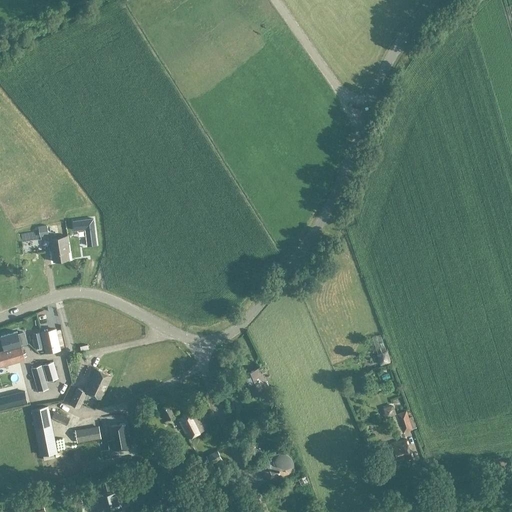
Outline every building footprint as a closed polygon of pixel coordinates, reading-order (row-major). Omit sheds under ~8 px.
[(93,219),(73,221),(74,230),(85,229),(87,246),(96,245),(93,219)] [(39,227),(40,236),(49,235),(47,225),(39,227)] [(51,246),(53,261),(69,259),(68,251),(69,251),(67,236),(48,238),(49,246),(51,246)] [(41,332),(46,352),(60,348),(56,329),(41,332)] [(5,349),(21,345),(17,331),(1,336),(5,349)] [(32,334),(35,348),(43,347),(40,333),(32,334)] [(0,365),(25,358),(24,356),(26,356),(25,353),(23,353),(21,345),(5,349),(5,350),(0,351),(0,365)] [(53,361),(43,364),(48,380),(58,377),(53,361)] [(41,365),(32,368),(38,390),(48,387),(41,365)] [(84,390),(78,387),(69,403),(78,408),(86,391),(100,398),(111,376),(96,368),(87,387),(86,386),(84,390)] [(250,396),(268,389),(259,368),(241,375),(250,396)] [(18,404),(15,394),(3,397),(5,407),(18,404)] [(175,416),(169,406),(162,410),(167,420),(175,416)] [(57,452),(56,449),(48,407),(38,408),(32,410),(41,455),(57,452)] [(195,410),(178,419),(188,438),(205,429),(195,410)] [(403,432),(405,431),(404,429),(409,427),(410,429),(412,429),(406,410),(396,413),(403,432)] [(69,418),(55,411),(53,416),(52,417),(66,424),(69,418)] [(103,459),(119,456),(118,449),(130,446),(126,423),(109,426),(112,440),(108,441),(110,449),(102,451),(103,459)] [(101,438),(99,427),(75,431),(77,442),(101,438)] [(412,458),(405,439),(384,446),(390,464),(401,460),(401,462),(412,458)] [(248,451),(253,460),(259,457),(254,448),(248,451)] [(217,450),(206,456),(211,465),(222,459),(217,450)] [(275,461),(268,464),(273,474),(278,472),(279,472),(280,472),(280,471),(283,469),(284,469),(285,469),(285,467),(292,466),(293,466),(293,465),(293,464),(292,463),(292,462),(292,461),(291,460),(290,459),(289,458),(289,457),(288,457),(287,456),(286,456),(285,455),(284,455),(283,455),(282,454),(281,454),(280,454),(279,454),(278,455),(277,455),(273,457),(275,461)] [(179,472),(193,467),(189,458),(176,463),(179,472)] [(102,461),(82,466),(84,473),(103,468),(102,461)] [(306,477),(292,480),(294,486),(308,483),(306,477)] [(104,511),(105,511),(112,510),(112,508),(126,503),(123,492),(119,494),(118,492),(111,494),(110,491),(100,494),(100,496),(96,498),(99,509),(103,507),(104,511)] [(45,511),(41,499),(14,509),(14,511),(45,511)]
